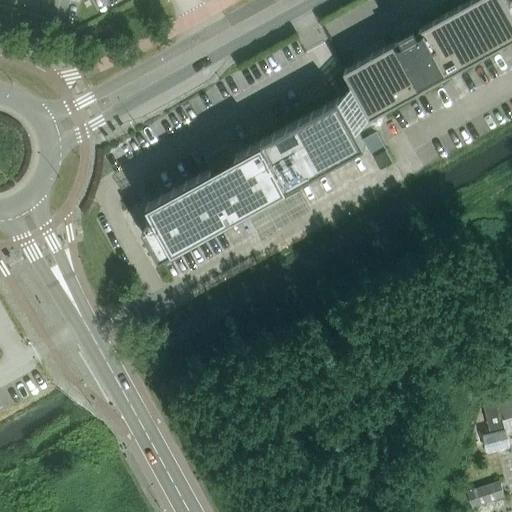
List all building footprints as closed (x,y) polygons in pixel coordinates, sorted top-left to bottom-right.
[(370,115),(371,116),(511,38),(511,7),(508,0),(469,0),(419,28),(420,28),(417,29),(415,25),(412,26),(410,22),(399,28),(402,32),(399,33),(402,38),(399,39),(345,69),(353,83),(347,90),(364,122),(370,115)] [(103,50),(114,45),(108,35),(97,41),(103,50)] [(161,257),(365,144),(358,130),(364,122),(347,90),(340,98),(339,97),(233,155),(233,156),(231,157),(229,153),(226,154),(224,150),(213,156),(215,160),(213,161),(215,166),(213,167),(148,202),(157,220),(144,227),(161,257)] [(387,149),(377,131),(364,139),(373,156),(387,149)] [(375,156),(381,168),(393,161),(386,150),(375,156)] [(250,218),(260,238),(294,220),(284,200),(250,218)] [(507,426),(511,424),(511,393),(484,401),(492,433),(508,429),(507,426)] [(472,507),(506,496),(500,479),(467,490),(472,507)]
